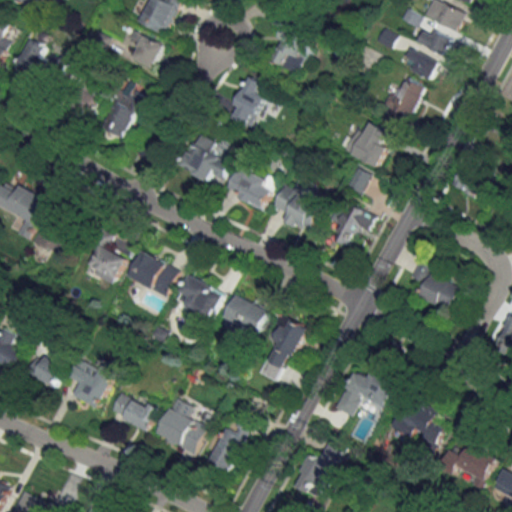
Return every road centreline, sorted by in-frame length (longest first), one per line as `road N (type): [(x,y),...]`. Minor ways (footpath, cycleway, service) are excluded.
road 1 (residential): [(511,411),(377,313),(206,234),(0,118)]
road 2 (residential): [(244,511),(511,25)]
road 3 (residential): [(135,196),(209,60),(243,44),(241,24),(213,16),(203,36),(209,60)]
road 4 (residential): [(0,420),(202,511)]
road 5 (residential): [(411,210),(487,246),(500,267),(499,288),(454,365)]
